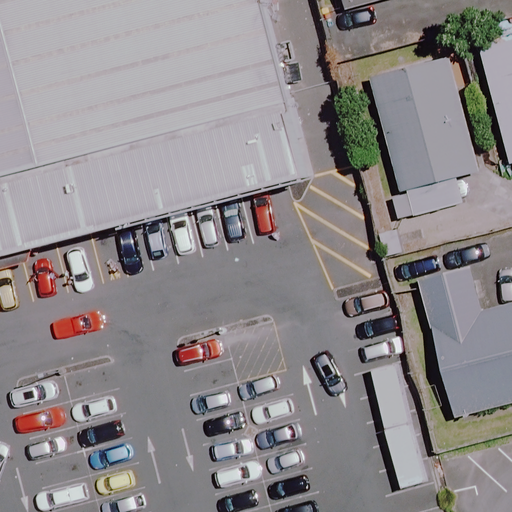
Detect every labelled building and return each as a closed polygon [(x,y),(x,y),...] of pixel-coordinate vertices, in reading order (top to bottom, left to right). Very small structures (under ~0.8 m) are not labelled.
[(0,0),(0,254),(319,166),(275,0),(0,0)] [(341,0),(344,10),(382,0),(341,0)] [(511,168),(511,167),(511,44),(479,53),(511,168)] [(405,192),(411,190),(418,215),(471,201),(464,175),(483,170),(452,56),(374,77),(405,192)] [(511,407),(511,308),(481,316),(469,266),(418,278),(454,422),(511,407)]
